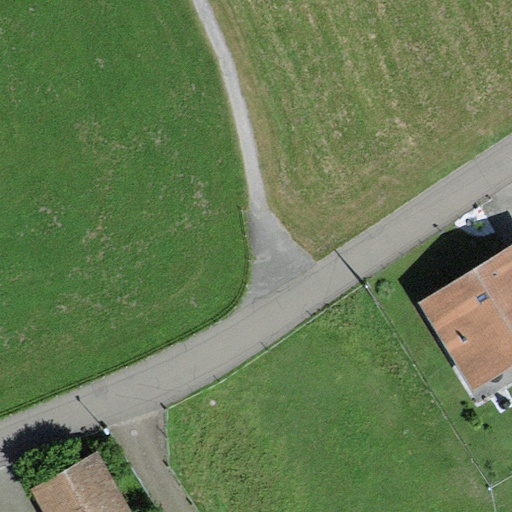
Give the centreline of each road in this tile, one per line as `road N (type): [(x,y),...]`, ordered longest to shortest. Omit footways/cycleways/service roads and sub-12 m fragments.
road 1 (residential): [(0,441),(269,322),(511,158)]
road 2 (track): [(182,0),(233,120),(269,322)]
